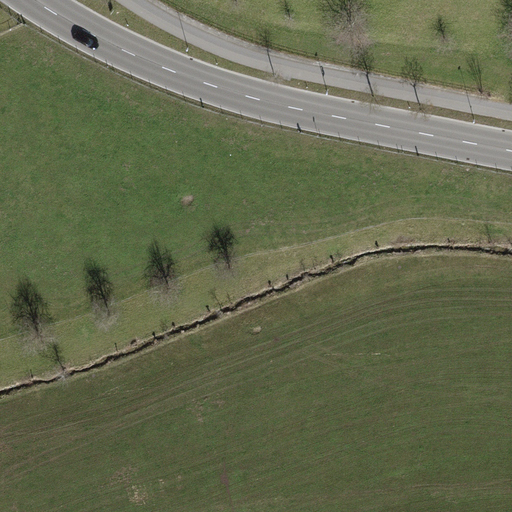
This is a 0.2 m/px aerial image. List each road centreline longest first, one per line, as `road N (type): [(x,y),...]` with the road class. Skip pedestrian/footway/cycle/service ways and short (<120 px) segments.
road 1 (secondary): [(33,0),(176,73),(302,110)]
road 2 (secondary): [(511,151),(302,110)]
